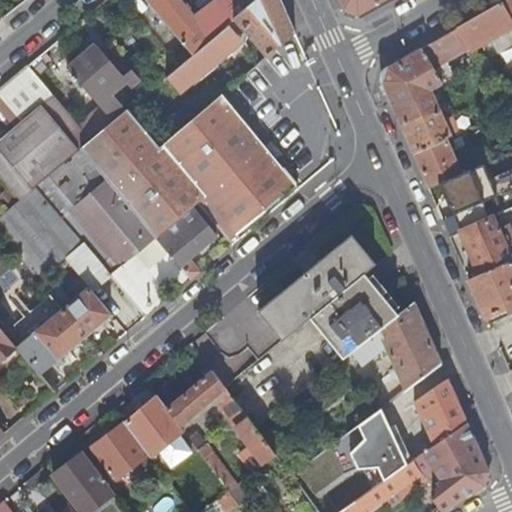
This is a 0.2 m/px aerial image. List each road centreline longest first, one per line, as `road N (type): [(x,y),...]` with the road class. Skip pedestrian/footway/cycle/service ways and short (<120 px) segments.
road 1 (residential): [(382,165),(354,175),(0,469)]
road 2 (tertiary): [(511,451),(382,165)]
road 3 (residential): [(342,66),(455,0)]
